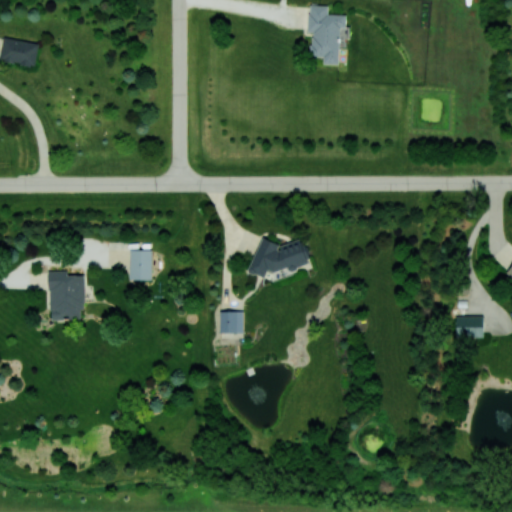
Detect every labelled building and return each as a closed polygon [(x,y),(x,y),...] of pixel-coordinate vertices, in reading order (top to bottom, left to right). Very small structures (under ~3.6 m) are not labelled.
[(339,63),(339,46),(346,46),(346,14),(328,14),(328,5),(308,4),(308,31),(312,31),(311,56),(324,56),(323,63),(339,63)] [(39,43),(4,36),(0,56),(0,59),(34,66),(39,43)] [(286,268),(289,269),(306,264),(309,258),(303,238),(281,244),(262,236),(248,270),(264,277),(268,269),(274,271),(286,268)] [(151,279),(152,249),(130,249),(129,279),(151,279)] [(83,274),(68,274),(68,270),(50,270),(50,319),(84,318),(83,274)] [(243,310),(219,311),(220,332),(243,332),(243,310)] [(483,336),(483,315),(456,315),(457,337),(483,336)]
